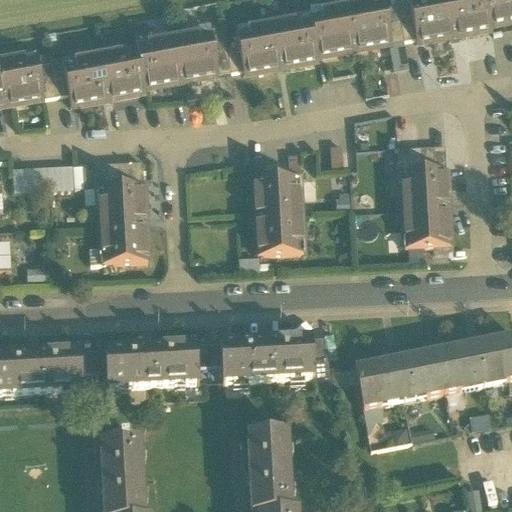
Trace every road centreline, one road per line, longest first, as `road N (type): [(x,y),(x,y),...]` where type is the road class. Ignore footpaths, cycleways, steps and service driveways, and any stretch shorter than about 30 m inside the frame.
road 1 (residential): [(172,142),(460,101),(471,108),(484,290)]
road 2 (residential): [(484,290),(182,308)]
road 3 (residential): [(182,308),(0,318)]
road 4 (residential): [(0,150),(172,142)]
road 5 (residential): [(172,142),(182,308)]
